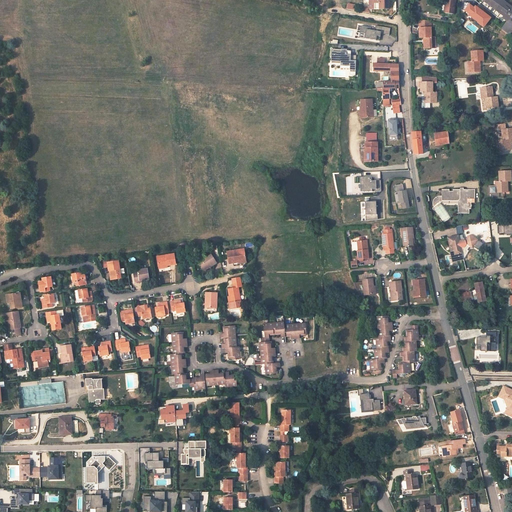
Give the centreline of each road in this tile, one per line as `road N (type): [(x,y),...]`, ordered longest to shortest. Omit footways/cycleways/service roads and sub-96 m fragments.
road 1 (residential): [(444,316),(409,319),(384,378),(265,383),(216,363)]
road 2 (unclassified): [(430,262),(409,150),(401,0)]
road 3 (track): [(349,271),(361,310),(245,315),(253,273),(226,276)]
road 4 (unclassified): [(477,434),(444,316)]
